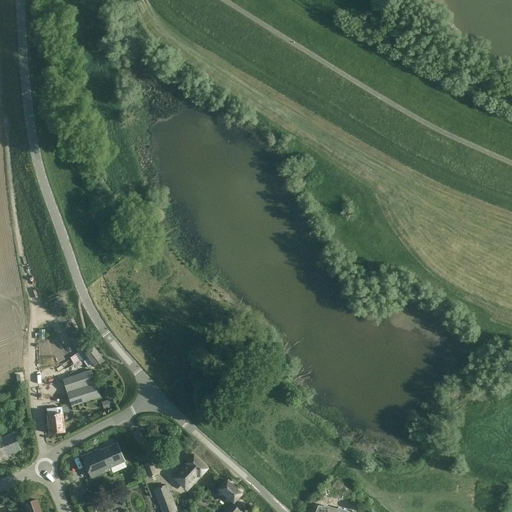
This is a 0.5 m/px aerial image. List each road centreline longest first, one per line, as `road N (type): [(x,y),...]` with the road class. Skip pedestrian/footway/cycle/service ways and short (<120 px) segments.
road 1 (tertiary): [(156,396),(92,311),(36,162),(20,0)]
road 2 (residential): [(28,278),(45,456)]
road 3 (tertiary): [(284,511),(156,396)]
road 4 (unclassified): [(45,456),(156,396)]
